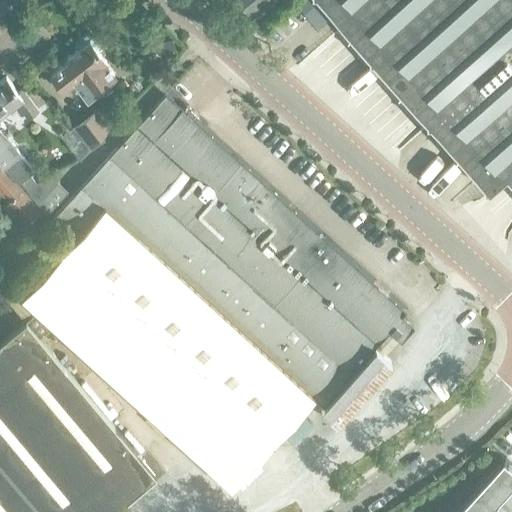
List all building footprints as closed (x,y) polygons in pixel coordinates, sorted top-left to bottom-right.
[(258,30),(291,0),(268,0),(263,5),(261,3),(246,16),(258,30)] [(509,172),(511,175),(511,0),(325,0),(491,188),(509,172)] [(78,48),(66,57),(68,58),(50,72),(62,87),(73,78),(87,96),(115,74),(105,62),(107,61),(98,50),(102,47),(90,31),(74,43),(78,48)] [(5,168),(42,208),(47,213),(68,189),(49,171),(37,181),(29,172),(34,169),(8,136),(0,128),(0,110),(14,100),(21,109),(21,108),(28,117),(38,109),(32,100),(31,100),(22,88),(18,91),(5,75),(0,79),(0,163),(2,166),(3,166),(5,168)] [(378,350),(393,332),(399,338),(411,326),(399,315),(403,311),(165,93),(54,215),(72,231),(17,291),(230,486),(312,397),(322,406),(320,408),(335,422),(391,362),(378,350)] [(74,127),(91,147),(111,126),(93,107),(74,127)] [(42,208),(5,168),(0,171),(0,185),(11,197),(2,205),(22,226),(42,208)] [(24,320),(0,339),(0,463),(40,511),(110,511),(154,475),(24,320)] [(511,511),(511,461),(506,457),(456,511),(511,511)] [(40,511),(0,463),(0,511),(40,511)]
